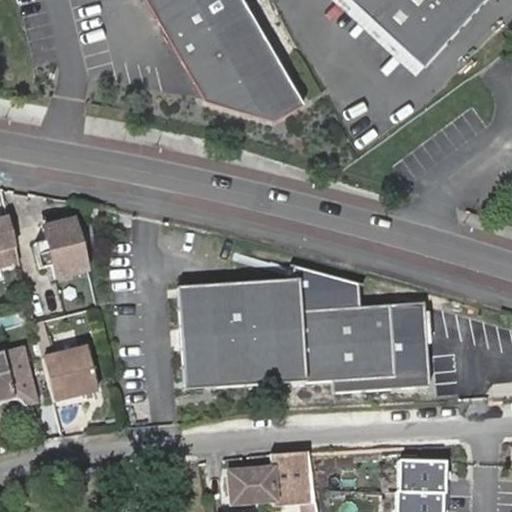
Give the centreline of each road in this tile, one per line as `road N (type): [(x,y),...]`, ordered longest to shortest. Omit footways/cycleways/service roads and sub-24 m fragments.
road 1 (tertiary): [(0,145),(253,196),(511,267)]
road 2 (unclassified): [(0,472),(157,447),(511,428)]
